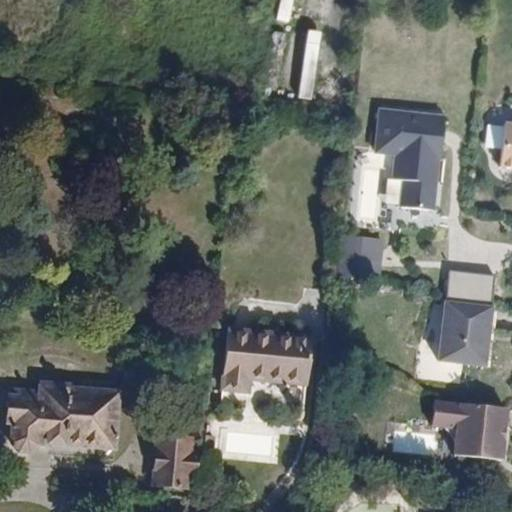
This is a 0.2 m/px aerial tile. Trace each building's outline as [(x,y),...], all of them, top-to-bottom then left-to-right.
[(444,117),(380,111),(375,154),(395,155),(393,180),(403,181),(401,208),(432,211),(438,160),(440,159),(442,145),(438,143),(439,134),(443,131),(444,117)] [(511,172),(511,124),(498,122),(494,165),(511,167),(511,172)] [(377,238),(337,235),(333,273),(374,277),(377,238)] [(496,276),(450,272),(447,302),(493,306),(496,276)] [(447,302),(443,301),(436,360),(488,366),(493,306),(447,302)] [(307,333),(226,327),(219,385),(245,385),(246,373),(303,379),(307,333)] [(71,387),(41,383),(40,392),(16,389),(15,399),(8,398),(5,422),(13,423),(10,442),(15,451),(28,453),(37,448),(37,441),(112,449),(118,395),(70,390),(71,387)] [(511,424),(511,408),(437,400),(434,428),(457,430),(454,454),(502,460),(506,426),(511,426),(511,424)] [(187,433),(155,430),(150,478),(182,482),(183,469),(192,471),(195,445),(186,444),(187,433)]
